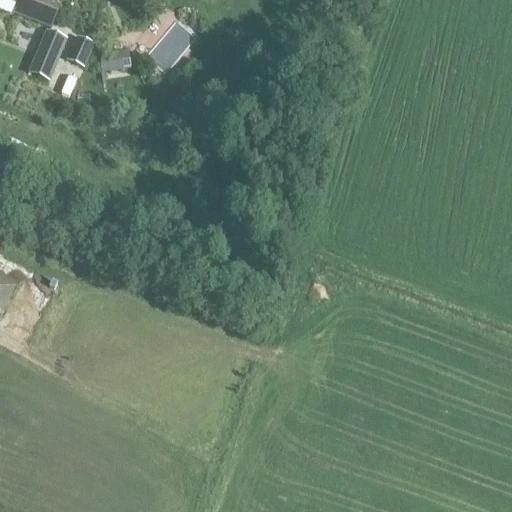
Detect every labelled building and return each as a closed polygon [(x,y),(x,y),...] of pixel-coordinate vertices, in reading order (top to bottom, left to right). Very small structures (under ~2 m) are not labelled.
[(0,0),(16,7),(12,16),(51,33),(62,9),(41,0),(0,0)] [(48,35),(39,56),(57,63),(66,43),(48,35)] [(79,39),(70,61),(85,68),(95,45),(79,39)] [(122,54),(108,56),(110,72),(124,70),(122,54)] [(56,65),(39,57),(30,77),(48,85),(56,65)] [(12,141),(8,151),(29,161),(34,151),(12,141)] [(0,274),(0,315),(18,285),(0,274)]
